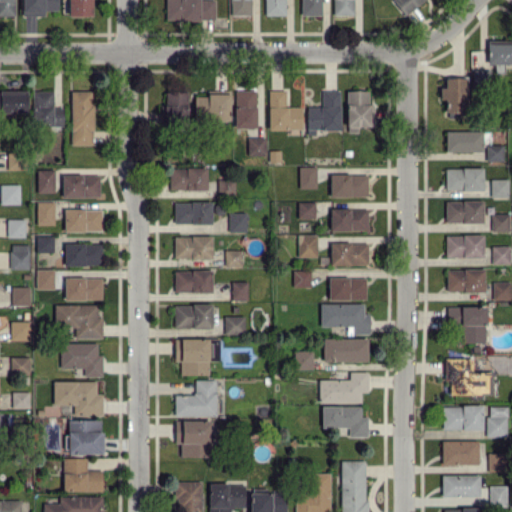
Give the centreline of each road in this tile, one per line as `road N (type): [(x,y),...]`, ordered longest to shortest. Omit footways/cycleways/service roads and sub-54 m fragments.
road 1 (residential): [(131,0),(136,511)]
road 2 (residential): [(0,51),(408,56),(474,0)]
road 3 (residential): [(408,56),(405,511)]
